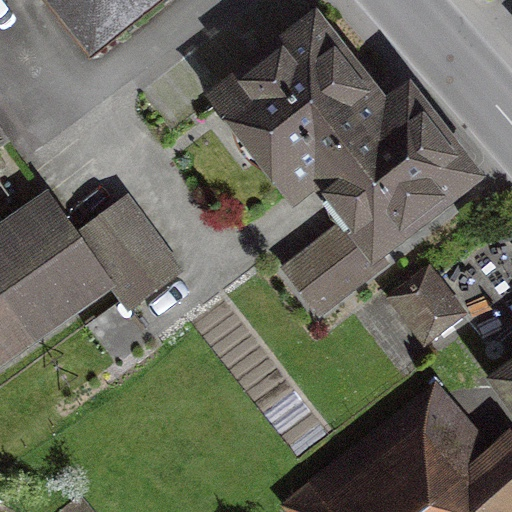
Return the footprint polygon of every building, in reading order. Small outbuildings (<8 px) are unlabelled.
[(57,0),(50,6),(90,56),(159,0),(57,0)] [(314,28),(229,94),(273,150),(266,154),(294,190),(317,173),(351,218),(374,248),(467,176),(407,99),(384,117),(314,28)] [(0,126),(0,147),(10,141),(0,126)] [(130,201),(76,239),(106,280),(124,307),(178,269),(130,201)] [(52,205),(0,241),(0,353),(106,280),(76,239),(52,205)] [(351,218),(285,269),(319,313),(385,261),(374,248),(351,218)] [(429,271),(394,298),(425,340),(460,312),(429,271)] [(448,417),(326,511),(511,511),(511,463),(500,448),(483,462),(448,417)]
